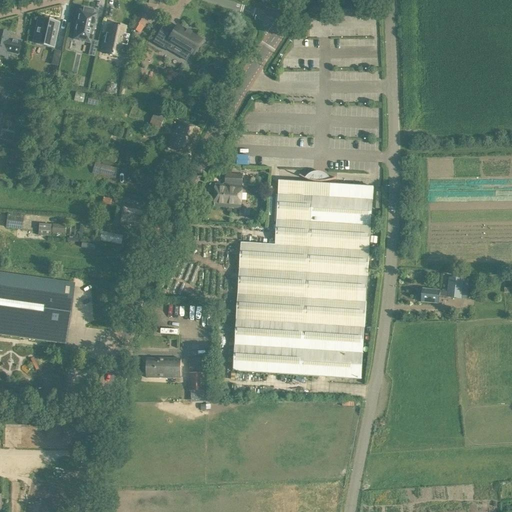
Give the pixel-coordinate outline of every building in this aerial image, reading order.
[(84,10),(83,13),(79,12),(77,21),(76,21),(73,31),(75,31),(73,40),(89,43),(92,30),(94,31),(96,20),(94,20),(95,15),(91,14),(92,12),(84,10)] [(149,18),(141,13),(135,23),(133,27),(139,30),(141,27),(143,28),(149,18)] [(39,19),(34,43),(50,47),(46,64),(57,67),(62,42),(54,40),(57,23),(39,19)] [(125,28),(113,25),(112,27),(109,26),(107,34),(106,33),(104,43),(105,43),(103,54),(119,57),(121,45),(127,46),(129,35),(124,34),(125,28)] [(162,25),(152,43),(165,51),(166,49),(171,52),(174,47),(182,51),(179,56),(186,61),(191,54),(195,47),(196,48),(197,49),(202,41),(190,34),(191,32),(190,33),(186,31),(187,30),(186,29),(185,31),(176,26),(173,32),(162,25)] [(20,42),(13,40),(13,41),(9,40),(11,34),(0,31),(0,56),(5,57),(7,52),(17,54),(20,42)] [(20,77),(18,85),(30,88),(32,79),(20,77)] [(0,124),(7,126),(9,118),(1,116),(0,115),(0,124)] [(200,129),(180,122),(175,136),(174,135),(169,147),(190,155),(200,129)] [(237,164),(248,164),(249,155),(237,154),(237,164)] [(115,178),(117,170),(94,164),(92,172),(115,178)] [(226,182),(223,185),(215,184),(214,207),(241,209),(243,175),(226,174),(226,182)] [(241,243),(237,304),(233,372),(361,380),(373,187),(321,184),(279,181),(275,245),(241,243)] [(148,208),(124,204),(121,225),(143,229),(145,228),(148,208)] [(24,214),(8,212),(6,227),(22,229),(24,214)] [(38,223),(38,232),(50,233),(51,223),(38,223)] [(64,233),(64,225),(52,224),(52,232),(64,233)] [(100,240),(121,244),(123,234),(102,230),(100,240)] [(138,234),(131,250),(142,254),(149,238),(139,234),(138,234)] [(53,289),(54,281),(0,273),(0,335),(46,342),(48,325),(67,328),(71,300),(52,297),(53,289)] [(449,278),(448,292),(423,289),(422,295),(421,294),(420,300),(422,300),(421,302),(438,304),(439,296),(447,297),(447,298),(461,299),(463,280),(449,278)] [(181,359),(147,359),(147,378),(181,379),(181,359)] [(210,360),(190,360),(190,392),(204,392),(204,379),(211,380),(211,374),(210,374),(210,360)]
